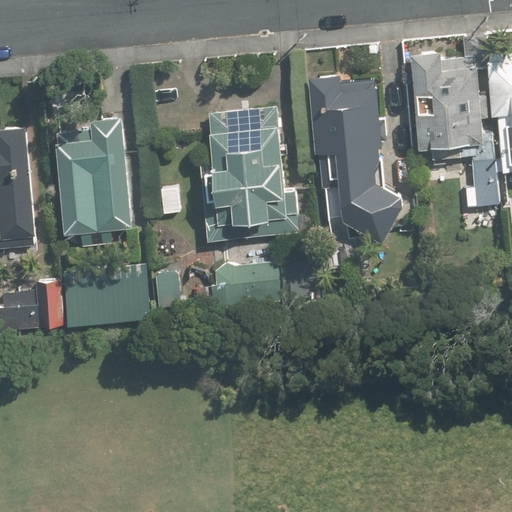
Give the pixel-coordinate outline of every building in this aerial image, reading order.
[(443,43),(405,46),(415,160),(469,156),(473,204),(503,202),(497,129),(488,130),(481,48),(444,52),(443,43)] [(508,174),(511,173),(511,44),(487,46),(493,116),(502,115),(508,174)] [(308,75),(315,148),(338,148),(347,215),(387,236),(411,191),(379,174),(380,153),(375,71),(308,75)] [(204,165),(207,240),(303,236),(301,184),(288,184),(287,151),(281,151),(279,107),(211,110),(214,164),(204,165)] [(94,131),(59,134),(66,226),(135,220),(127,115),(93,117),(94,131)] [(0,320),(66,315),(63,274),(38,276),(39,286),(0,289),(0,239),(44,236),(35,122),(0,124),(0,320)] [(282,254),(213,258),(216,305),(284,300),(282,254)] [(146,257),(71,264),(76,321),(151,314),(146,257)] [(177,268),(158,269),(161,304),(180,302),(177,268)]
